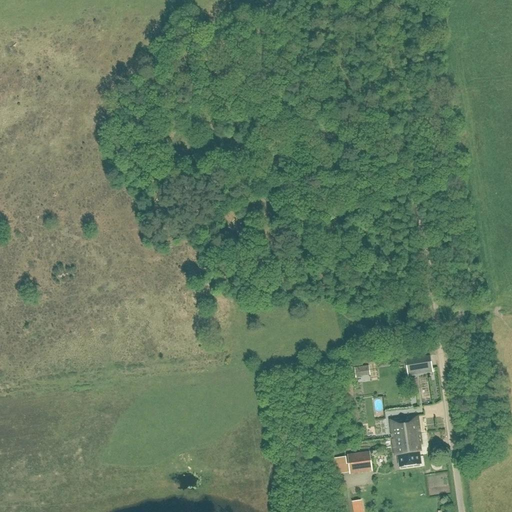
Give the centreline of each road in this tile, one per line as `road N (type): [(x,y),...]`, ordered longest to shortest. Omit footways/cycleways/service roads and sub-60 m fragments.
road 1 (track): [(317,126),(364,148),(411,195),(437,327)]
road 2 (unclassified): [(460,511),(437,327)]
road 3 (track): [(272,0),(260,52),(265,79),(283,104),(317,126)]
